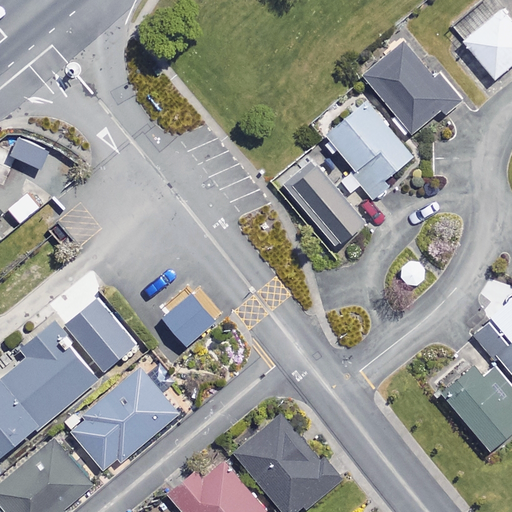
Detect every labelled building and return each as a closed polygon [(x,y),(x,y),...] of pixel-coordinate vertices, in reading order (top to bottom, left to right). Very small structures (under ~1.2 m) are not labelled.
[(511,67),(511,22),(493,0),(484,0),(469,12),(483,29),(467,42),(497,79),(511,67)] [(454,98),(404,44),(365,80),(415,134),(454,98)] [(414,159),(369,102),(329,134),(374,191),(414,159)] [(54,154),(20,141),(11,163),(46,176),(54,154)] [(367,225),(315,163),(286,188),(337,249),(367,225)] [(47,201),(35,187),(11,209),(23,223),(47,201)] [(214,324),(192,296),(166,317),(188,345),(214,324)] [(511,348),(490,323),(474,336),(492,359),(497,354),(511,371),(511,348)] [(0,460),(102,380),(58,325),(23,353),(26,358),(0,378),(0,460)] [(511,433),(511,409),(476,365),(466,373),(458,363),(435,381),(491,450),(511,433)] [(180,415),(142,368),(70,427),(108,474),(180,415)] [(298,511),(335,485),(285,417),(238,452),(282,511),(298,511)] [(64,511),(97,482),(58,437),(0,488),(0,502),(8,511),(64,511)] [(266,511),(226,463),(205,480),(199,473),(172,495),(185,511),(266,511)]
